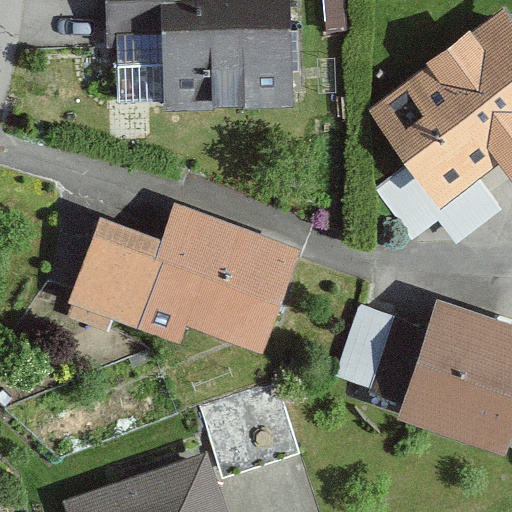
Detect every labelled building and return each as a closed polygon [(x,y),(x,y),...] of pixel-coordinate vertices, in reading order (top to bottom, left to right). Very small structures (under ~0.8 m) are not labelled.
[(159,107),(291,101),(286,0),(209,0),(175,1),(175,0),(104,0),(106,52),(157,50),(159,107)] [(373,109),(447,203),(511,152),(511,27),(499,11),(373,109)] [(181,325),(268,352),(298,255),(172,216),(164,242),(100,223),(70,318),(173,350),(181,325)] [(358,285),(339,360),(394,375),(414,300),(358,285)] [(396,421),(505,455),(511,431),(511,324),(433,300),(396,421)] [(221,511),(202,458),(63,508),(64,511),(221,511)]
